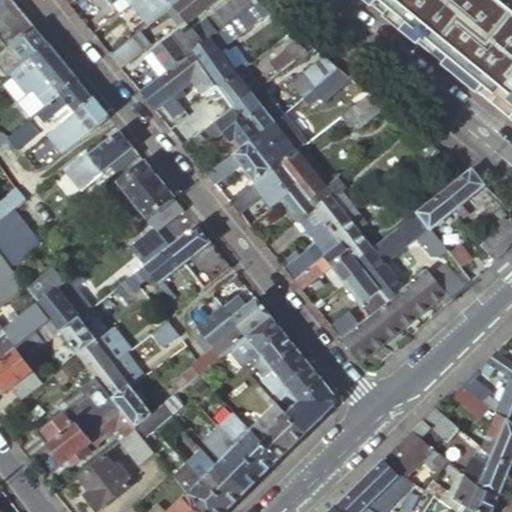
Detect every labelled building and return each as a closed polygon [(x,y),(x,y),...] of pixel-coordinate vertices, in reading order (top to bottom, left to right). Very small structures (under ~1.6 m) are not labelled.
[(11,0),(5,0),(0,4),(0,41),(6,48),(10,45),(33,27),(11,0)] [(108,0),(119,13),(136,0),(108,0)] [(178,0),(172,6),(186,24),(187,23),(214,0),(178,0)] [(241,7),(235,0),(232,0),(212,15),(217,21),(211,26),(217,34),(235,20),(245,12),(241,7)] [(250,0),(241,7),(245,12),(258,3),(254,0),(250,0)] [(363,0),(470,87),(480,75),(491,84),(481,96),(511,122),(511,12),(497,0),(363,0)] [(511,0),(497,0),(511,12),(511,0)] [(258,3),(245,12),(235,20),(241,27),(255,17),(256,19),(267,10),(258,3)] [(186,24),(172,6),(167,10),(178,26),(186,24)] [(235,20),(217,34),(221,38),(214,43),(220,51),(270,13),(267,10),(256,19),(255,17),(241,27),(235,20)] [(212,15),(206,20),(211,26),(217,21),(212,15)] [(211,26),(206,20),(184,36),(180,31),(171,38),(186,57),(192,52),(217,34),(211,26)] [(40,35),(33,27),(10,45),(23,63),(28,59),(47,44),(40,35)] [(136,34),(109,56),(119,68),(146,48),(136,34)] [(217,34),(192,52),(205,70),(207,71),(225,58),(220,51),(214,43),(221,38),(217,34)] [(186,57),(171,38),(152,52),(167,71),(186,57)] [(265,64),(273,75),(307,48),(300,41),(296,44),(293,42),(265,64)] [(64,64),(47,44),(28,59),(45,79),(64,64)] [(23,63),(10,45),(6,48),(0,52),(0,68),(6,76),(8,75),(14,70),(23,63)] [(143,59),(158,78),(167,71),(152,52),(143,59)] [(167,71),(158,78),(175,100),(185,91),(183,88),(205,70),(192,52),(186,57),(167,71)] [(297,101),(337,68),(322,56),(302,72),(305,77),(293,87),(294,88),(290,91),(297,101)] [(225,58),(207,71),(210,76),(216,84),(218,87),(236,73),(243,68),(240,64),(233,69),(225,58)] [(45,79),(28,59),(23,63),(14,70),(8,75),(24,94),(25,96),(31,91),(30,90),(45,79)] [(64,64),(45,79),(30,90),(31,91),(45,107),(77,81),(64,64)] [(337,68),(297,101),(300,105),(316,95),(320,100),(349,78),(341,72),(337,68)] [(236,73),(218,87),(233,106),(255,89),(247,78),(243,82),(236,73)] [(480,75),(470,87),(481,96),(491,84),(480,75)] [(199,85),(205,94),(216,84),(210,76),(199,85)] [(158,78),(139,92),(154,111),(161,105),(172,118),(183,109),(175,100),(158,78)] [(77,81),(45,107),(35,114),(43,124),(66,105),(75,116),(94,101),(77,81)] [(233,106),(218,87),(216,84),(205,94),(203,95),(214,112),(197,126),(192,121),(174,135),(183,146),(189,141),(193,138),(205,128),(220,117),(233,106)] [(255,89),(233,106),(241,117),(244,114),(251,123),(255,120),(262,129),(272,121),(280,114),(258,86),(255,89)] [(368,94),(341,116),(348,125),(353,121),(358,126),(383,106),(368,94)] [(108,119),(94,101),(75,116),(89,133),(108,119)] [(241,117),(233,106),(220,117),(231,133),(235,138),(241,146),(248,140),(262,129),(255,120),(251,123),(244,114),(241,117)] [(304,144),(280,114),(272,121),(296,151),(304,144)] [(89,133),(75,116),(56,130),(70,148),(89,133)] [(231,133),(220,117),(205,128),(211,135),(209,136),(212,140),(222,131),(227,137),(231,133)] [(20,151),(39,133),(28,120),(8,138),(20,151)] [(272,121),(262,129),(248,140),(271,170),(280,163),(291,155),(296,151),(272,121)] [(205,128),(193,138),(199,145),(209,136),(211,135),(205,128)] [(109,167),(114,173),(138,155),(123,137),(119,132),(89,156),(85,151),(74,160),(63,169),(80,191),(109,167)] [(235,138),(231,133),(227,137),(231,141),(235,138)] [(3,140),(0,142),(0,157),(3,162),(14,154),(3,140)] [(241,146),(206,174),(214,184),(240,164),(254,183),(271,170),(248,140),(241,146)] [(189,141),(183,146),(187,151),(193,146),(189,141)] [(429,161),(437,151),(433,148),(424,155),(429,161)] [(291,155),(280,163),(298,186),(307,198),(323,186),(296,151),(291,155)] [(431,180),(448,160),(437,151),(429,161),(420,170),(431,180)] [(174,199),(145,163),(118,184),(147,220),(174,199)] [(271,170),(254,183),(234,198),(229,202),(236,210),(256,194),(257,194),(270,184),(282,199),(298,186),(280,163),(271,170)] [(454,210),(485,186),(472,168),(464,174),(441,192),(454,210)] [(339,182),(335,176),(323,186),(307,198),(314,206),(329,194),(327,191),(339,182)] [(398,177),(372,197),(378,205),(404,185),(398,177)] [(314,206),(307,198),(298,186),(282,199),(317,243),(284,270),(294,282),(315,264),(324,257),(343,242),(331,228),(314,206)] [(24,199),(15,188),(0,199),(0,218),(11,209),(24,199)] [(441,192),(415,211),(429,229),(454,210),(441,192)] [(314,206),(331,228),(355,209),(352,205),(344,212),(329,194),(314,206)] [(174,199),(147,220),(156,232),(184,211),(174,199)] [(39,245),(11,209),(0,218),(0,258),(8,268),(31,250),(39,245)] [(355,209),(331,228),(343,242),(355,258),(370,246),(356,228),(365,221),(355,209)] [(399,294),(405,289),(403,286),(383,260),(418,233),(438,257),(446,250),(429,229),(415,211),(370,246),(355,258),(363,268),(389,302),(399,294)] [(504,252),(511,241),(511,227),(511,219),(481,246),(495,261),(504,252)] [(89,238),(101,254),(108,249),(133,230),(126,221),(113,231),(107,224),(89,238)] [(173,243),(168,247),(183,265),(194,257),(211,244),(203,234),(196,226),(173,243)] [(355,258),(343,242),(324,257),(331,266),(345,283),(363,268),(355,258)] [(211,244),(194,257),(202,267),(219,254),(211,244)] [(460,245),(449,253),(459,267),(470,258),(460,245)] [(168,247),(143,266),(149,274),(157,285),(183,265),(168,247)] [(194,257),(183,265),(195,280),(211,268),(218,277),(230,267),(219,254),(202,267),(194,257)] [(331,266),(324,257),(315,264),(322,273),(331,266)] [(22,286),(0,258),(0,265),(18,289),(22,286)] [(446,263),(432,274),(433,276),(446,291),(452,299),(467,286),(446,263)] [(294,282),(301,290),(322,273),(315,264),(294,282)] [(0,303),(18,289),(0,265),(0,303)] [(149,274),(143,266),(138,270),(144,278),(149,274)] [(211,268),(195,280),(202,289),(218,277),(211,268)] [(370,316),(376,312),(384,305),(389,302),(363,268),(345,283),(370,316)] [(433,276),(432,274),(427,268),(412,279),(419,287),(433,276)] [(134,273),(140,281),(144,278),(138,270),(134,273)] [(471,271),(466,275),(471,282),(477,278),(471,271)] [(49,272),(25,290),(35,302),(53,289),(59,285),(49,272)] [(134,273),(125,279),(131,287),(136,284),(140,281),(134,273)] [(433,276),(419,287),(432,303),(443,294),(446,291),(433,276)] [(125,279),(114,289),(122,300),(134,290),(131,287),(125,279)] [(403,286),(405,289),(410,294),(419,287),(412,279),(403,286)] [(59,285),(53,289),(67,307),(79,297),(66,280),(59,285)] [(410,294),(405,289),(399,294),(417,315),(430,305),(432,303),(419,287),(410,294)] [(53,289),(35,302),(37,305),(47,318),(54,327),(56,329),(57,331),(76,317),(67,307),(53,289)] [(452,299),(446,291),(443,294),(449,302),(452,299)] [(396,320),(402,328),(417,316),(417,315),(399,294),(389,302),(400,316),(396,320)] [(237,297),(222,309),(230,320),(246,307),(237,297)] [(230,320),(245,338),(270,317),(256,299),(246,307),(230,320)] [(317,302),(321,307),(325,304),(323,301),(321,299),(317,302)] [(146,301),(133,310),(139,318),(152,309),(146,301)] [(389,302),(384,305),(396,320),(400,316),(389,302)] [(47,318),(37,305),(4,333),(0,328),(0,356),(11,347),(47,318)] [(377,327),(387,340),(401,328),(402,328),(396,320),(384,305),(376,312),(384,321),(377,327)] [(206,340),(230,320),(222,309),(221,308),(196,327),(206,340)] [(384,321),(376,312),(370,316),(369,317),(377,327),(384,321)] [(331,327),(341,339),(353,330),(359,325),(349,313),(331,327)] [(76,317),(57,331),(62,337),(74,352),(90,340),(93,339),(76,317)] [(284,334),(270,317),(245,338),(237,344),(245,355),(252,349),(256,355),(284,334)] [(353,346),(377,327),(369,317),(359,325),(353,330),(356,333),(348,339),(353,346)] [(47,318),(11,347),(13,349),(21,358),(56,329),(54,327),(47,318)] [(213,348),(220,358),(230,350),(237,344),(245,338),(230,320),(206,340),(213,348)] [(93,339),(90,340),(109,364),(123,354),(128,350),(110,326),(93,339)] [(341,339),(360,363),(387,340),(377,327),(353,346),(348,339),(356,333),(353,330),(341,339)] [(164,329),(145,343),(150,352),(169,338),(164,329)] [(293,345),(284,334),(256,355),(260,360),(255,364),(265,376),(297,350),(293,345)] [(74,352),(75,354),(93,376),(109,364),(90,340),(74,352)] [(63,341),(42,358),(52,370),(73,353),(63,341)] [(256,355),(252,349),(245,355),(237,344),(230,350),(243,367),(245,365),(248,362),(252,359),(256,355)] [(208,368),(220,358),(213,348),(204,355),(200,358),(208,368)] [(13,349),(0,360),(0,389),(3,393),(10,387),(19,399),(40,382),(31,370),(21,358),(13,349)] [(310,366),(297,350),(265,376),(274,386),(269,390),(274,394),(310,366)] [(511,362),(496,351),(486,362),(511,378),(511,410),(508,419),(511,422),(511,362)] [(123,354),(109,364),(127,388),(141,378),(123,354)] [(260,360),(256,355),(252,359),(248,362),(245,365),(260,380),(265,376),(255,364),(260,360)] [(208,368),(200,358),(196,361),(192,364),(200,374),(208,368)] [(224,360),(212,370),(215,374),(219,379),(220,380),(233,370),(224,360)] [(109,364),(93,376),(111,399),(127,388),(109,364)] [(175,384),(181,390),(185,386),(198,376),(200,374),(192,364),(179,374),(183,378),(175,384)] [(324,383),(310,366),(274,394),(290,411),(324,383)] [(122,436),(133,427),(111,399),(93,376),(77,388),(81,393),(35,431),(45,444),(43,445),(59,465),(70,456),(75,463),(88,452),(82,446),(87,442),(84,438),(108,418),(122,436)] [(249,376),(233,388),(240,396),(256,383),(249,376)] [(290,411),(286,414),(305,435),(316,424),(334,407),(335,397),(324,383),(290,411)] [(461,386),(450,396),(463,406),(472,394),(461,386)] [(127,388),(111,399),(133,427),(149,415),(127,388)] [(472,394),(463,406),(482,420),(491,408),(472,394)] [(171,397),(160,406),(168,416),(180,407),(171,397)] [(511,403),(503,399),(498,413),(508,419),(511,410),(511,403)] [(300,439),(305,435),(286,414),(277,405),(258,424),(248,432),(276,461),(278,459),(300,439)] [(149,415),(133,427),(141,437),(168,416),(160,406),(149,415)] [(437,409),(424,422),(444,440),(456,426),(437,409)] [(511,422),(508,419),(498,413),(490,434),(500,438),(492,456),(511,465),(511,422)] [(217,429),(233,447),(248,432),(241,424),(239,422),(233,415),(217,429)] [(250,415),(241,424),(248,432),(258,424),(250,415)] [(420,426),(413,432),(435,450),(445,440),(444,440),(424,422),(420,426)] [(203,444),(219,461),(233,447),(217,429),(203,444)] [(132,430),(118,441),(136,465),(151,453),(132,430)] [(261,477),(276,461),(248,432),(233,447),(261,477)] [(435,450),(413,432),(388,456),(409,476),(428,457),(433,461),(439,453),(435,450)] [(490,434),(484,449),(492,456),(500,438),(490,434)] [(259,478),(261,477),(233,447),(219,461),(247,491),(259,478)] [(492,456),(484,449),(482,447),(472,456),(488,465),(492,456)] [(439,453),(433,461),(432,462),(435,465),(430,471),(435,474),(448,460),(439,453)] [(102,455),(77,476),(88,491),(82,496),(94,511),(126,487),(122,482),(127,478),(115,462),(110,465),(102,455)] [(191,471),(200,480),(215,465),(206,456),(191,471)] [(511,469),(511,465),(492,456),(488,465),(472,456),(465,473),(475,482),(479,485),(485,489),(500,498),(511,469)] [(377,468),(359,485),(375,501),(392,484),(402,494),(413,483),(402,475),(400,476),(385,460),(377,468)] [(243,495),(247,491),(219,461),(215,465),(243,495)] [(228,509),(243,495),(215,465),(200,480),(228,509)] [(475,482),(465,473),(453,499),(467,508),(472,510),(476,511),(494,511),(500,498),(485,489),(479,485),(475,482)] [(183,479),(178,484),(186,494),(192,488),(183,479)] [(192,488),(186,494),(199,511),(225,511),(228,509),(200,480),(192,488)] [(425,492),(433,497),(443,504),(448,496),(431,484),(425,492)] [(359,485),(353,491),(369,507),(375,501),(359,485)] [(339,504),(335,508),(338,511),(376,511),(369,507),(353,491),(339,504)] [(199,511),(186,494),(167,511),(199,511)]
